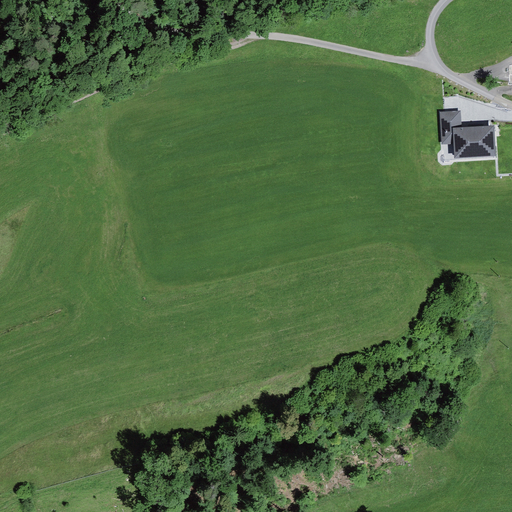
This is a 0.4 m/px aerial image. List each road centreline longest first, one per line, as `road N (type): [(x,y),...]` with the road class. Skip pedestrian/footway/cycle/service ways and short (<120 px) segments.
road 1 (track): [(434,64),(143,23),(111,0)]
road 2 (residential): [(511,106),(434,64),(430,36),(444,0)]
